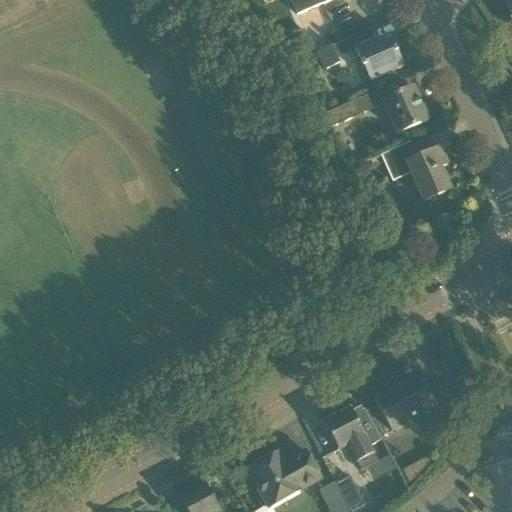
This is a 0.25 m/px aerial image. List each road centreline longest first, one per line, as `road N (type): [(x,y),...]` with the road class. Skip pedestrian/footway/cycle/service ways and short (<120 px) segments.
road 1 (tertiary): [(51,511),(477,272)]
road 2 (residential): [(439,0),(434,7),(511,199)]
